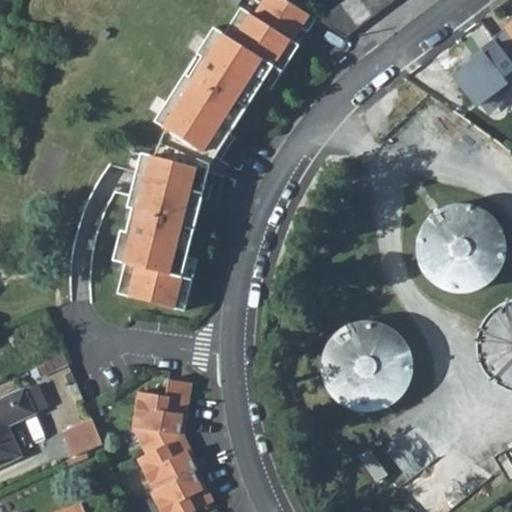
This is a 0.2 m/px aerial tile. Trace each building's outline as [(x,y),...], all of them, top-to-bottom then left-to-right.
[(318,20),(286,0),(265,0),(254,17),(241,9),(224,35),(214,29),(197,55),(201,58),(211,64),(198,83),(189,77),(184,75),(154,122),(181,140),(175,163),(143,155),(129,210),(134,211),(144,214),(139,236),(128,233),(123,232),(115,263),(127,266),(120,296),(187,313),(195,281),(185,278),(190,256),(204,200),(197,198),(204,170),(198,169),(204,154),(209,157),(225,133),(231,137),(263,86),(275,68),(284,74),(301,47),(293,42),(301,29),(308,34),(318,20)] [(374,17),(360,0),(344,0),(343,1),(361,26),(374,17)] [(379,0),(360,0),(374,17),(386,8),(379,0)] [(396,0),(379,0),(386,8),(396,0)] [(318,20),(329,27),(346,38),(361,26),(343,1),(318,20)] [(511,21),(493,37),(511,62),(511,21)] [(211,64),(201,58),(189,77),(198,83),(211,64)] [(284,74),(275,68),(263,86),(272,92),(284,74)] [(511,144),(511,118),(493,105),(476,130),(507,152),(511,144)] [(225,133),(209,157),(220,164),(235,140),(231,137),(225,133)] [(204,170),(197,198),(204,200),(209,201),(216,173),(204,170)] [(502,226),(480,206),(473,203),(453,202),(433,210),(420,225),(416,237),(414,252),(422,274),(436,288),(448,293),(469,294),(483,289),(496,278),(506,260),(507,240),(502,226)] [(134,211),(128,233),(139,236),(144,214),(134,211)] [(185,278),(195,281),(200,259),(190,256),(185,278)] [(511,304),(505,306),(492,319),(484,336),(483,348),(489,369),(501,383),(511,389),(511,304)] [(363,320),(342,326),(338,329),(321,352),(319,373),(327,392),(338,404),(354,411),(374,411),(390,404),(405,387),(410,370),(403,341),(393,330),(377,322),(363,320)] [(35,380),(63,367),(59,358),(31,370),(35,380)] [(155,496),(163,511),(200,511),(216,504),(198,472),(202,470),(183,439),(189,403),(191,386),(171,383),(169,400),(140,396),(135,432),(149,458),(140,462),(158,494),(155,496)] [(45,409),(34,384),(0,399),(0,465),(21,456),(8,426),(45,409)] [(59,440),(89,428),(87,423),(57,436),(59,440)] [(68,460),(98,448),(89,428),(59,440),(68,460)]
